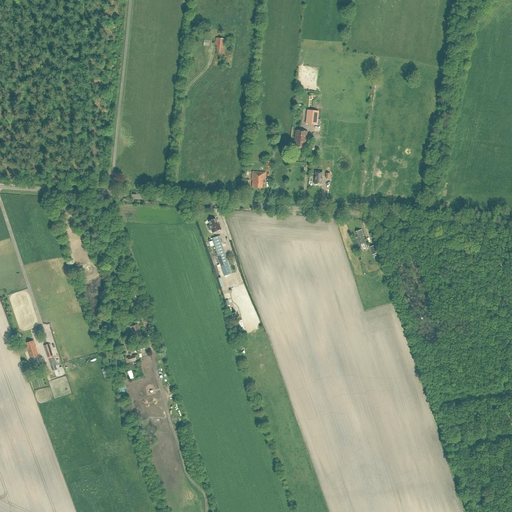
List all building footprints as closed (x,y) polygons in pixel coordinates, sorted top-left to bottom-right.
[(223,52),(225,39),(216,38),(215,45),(217,46),(216,51),(223,52)] [(318,111),(307,110),(305,124),(317,125),(318,111)] [(296,130),(294,141),(296,142),(295,147),(304,148),(305,142),(306,143),(307,132),(296,130)] [(264,180),(265,173),(252,171),(251,180),(252,180),(251,187),(262,188),(263,180),(264,180)] [(321,185),(322,171),(315,171),(314,184),(321,185)] [(209,231),(211,230),(212,233),(221,229),(219,226),(218,226),(215,218),(208,221),(210,225),(207,226),(209,231)] [(356,238),(359,248),(367,246),(361,230),(355,232),(357,237),(356,238)] [(212,238),(224,276),(231,274),(219,236),(212,238)] [(142,339),(137,324),(129,327),(131,331),(133,330),(135,336),(134,336),(135,342),(142,339)] [(34,341),(27,343),(28,347),(27,347),(31,359),(33,358),(34,361),(37,360),(37,357),(39,356),(34,341)] [(48,354),(50,359),(53,358),(49,345),(44,346),(47,354),(48,354)]
